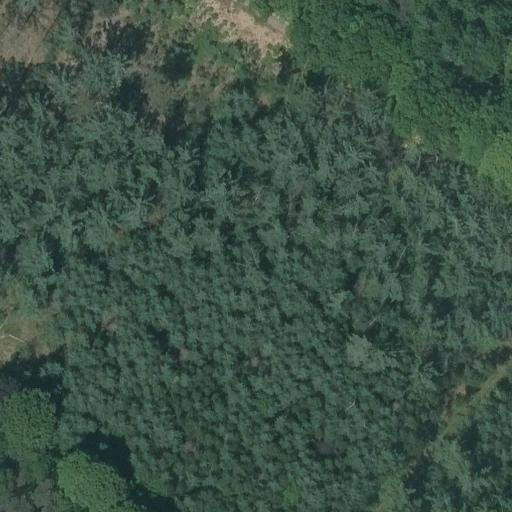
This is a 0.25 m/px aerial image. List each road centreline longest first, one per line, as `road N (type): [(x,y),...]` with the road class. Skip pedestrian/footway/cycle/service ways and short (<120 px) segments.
road 1 (track): [(511,189),(254,0)]
road 2 (unclassified): [(511,156),(307,0)]
road 3 (track): [(0,413),(87,511)]
